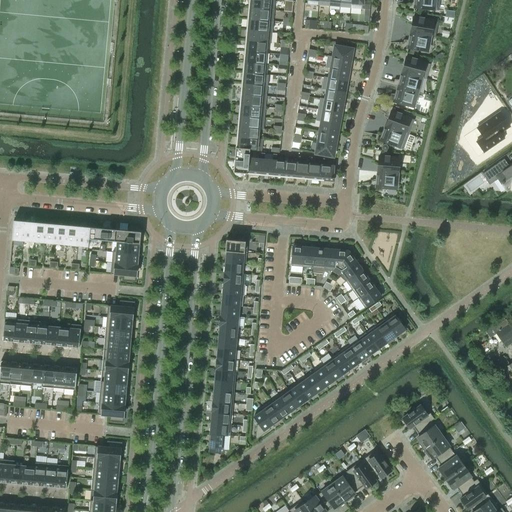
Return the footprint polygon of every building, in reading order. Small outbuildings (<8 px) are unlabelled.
[(251,4),(250,8),(273,10),(273,0),(248,0),(248,4),(251,4)] [(351,0),(351,7),(362,8),(362,0),(351,0)] [(434,10),(434,0),(414,0),(414,8),(434,10)] [(248,7),(247,14),(250,15),(249,18),(272,20),(273,10),(250,8),(248,7)] [(435,37),(437,22),(413,17),(410,33),(430,36),(435,37)] [(249,25),(248,29),(271,31),(272,21),(272,20),(249,18),(247,18),(246,25),(249,25)] [(245,40),(265,42),(270,42),(271,31),(248,29),(246,29),(245,36),(248,36),(247,40),(245,40)] [(427,52),(430,36),(410,33),(407,48),(410,49),(418,50),(427,52)] [(245,40),(244,47),(247,47),(246,51),(264,53),(265,42),(245,40)] [(335,46),(333,57),(350,60),(350,59),(352,51),(352,49),(346,48),(347,45),(341,44),(340,47),(335,46)] [(244,55),(243,62),(263,64),(264,53),(246,51),(246,55),(244,55)] [(333,57),(331,67),(348,71),(349,69),(350,61),(350,60),(333,57)] [(426,79),(430,64),(406,58),(401,73),(421,78),(426,79)] [(242,72),(262,74),(263,64),(243,62),(242,68),(245,68),(245,72),(242,72)] [(331,67),(329,78),(346,81),(347,80),(348,72),(348,71),(331,67)] [(242,72),(241,79),(244,79),(243,83),(266,85),(267,75),(262,74),(242,72)] [(417,92),(421,78),(401,73),(398,87),(417,92)] [(324,77),(322,88),(327,89),(344,92),(345,91),(346,82),(346,81),(329,78),(324,77)] [(241,88),(240,94),(265,96),(266,85),(243,83),(243,88),(241,88)] [(413,107),(417,92),(398,87),(394,102),(413,107)] [(327,89),(325,100),(342,103),(343,101),(344,93),(344,92),(327,89)] [(239,104),(239,105),(264,107),(265,96),(240,94),(239,100),(242,101),(242,104),(239,104)] [(320,99),(318,109),(341,114),(341,112),(342,104),(342,103),(325,100),(320,99)] [(238,115),(263,118),(264,107),(239,105),(239,111),(241,111),(241,115),(238,115)] [(318,109),(316,120),(321,121),(339,124),(339,122),(340,114),(341,114),(318,109)] [(408,134),(413,120),(391,111),(385,126),(408,134)] [(483,137),(476,141),(484,153),(504,139),(503,138),(500,133),(509,126),(499,112),(477,128),(483,137)] [(238,115),(237,126),(257,128),(262,128),(263,118),(238,115)] [(321,121),(319,132),(337,135),(337,133),(339,125),(339,124),(321,121)] [(236,137),(256,139),(257,128),(237,126),(237,133),(239,133),(239,137),(236,137)] [(402,149),(408,134),(385,126),(380,141),(402,149)] [(319,132),(317,143),(335,146),(335,144),(337,136),(337,135),(319,132)] [(236,137),(235,148),(249,150),(255,150),(260,151),(262,140),(256,139),(236,137)] [(317,143),(315,153),(333,157),(333,155),(335,147),(335,146),(317,143)] [(235,148),(234,161),(248,163),(249,159),(249,150),(235,148)] [(397,174),(398,158),(378,156),(377,172),(397,174)] [(248,163),(247,174),(259,175),(260,160),(249,159),(248,163)] [(504,159),(482,174),(487,180),(488,181),(496,176),(498,178),(506,190),(511,187),(511,188),(511,165),(509,167),(504,159)] [(260,160),(259,175),(271,176),(272,161),(260,160)] [(234,161),(233,172),(247,174),(248,163),(234,161)] [(272,161),(271,176),(283,177),(284,162),(272,161)] [(284,162),(283,177),(295,178),(296,163),(284,162)] [(296,163),(295,178),(307,179),(308,164),(296,163)] [(308,164),(307,179),(319,180),(320,165),(308,164)] [(320,165),(319,180),(331,181),(334,181),(334,174),(332,174),(332,167),(320,165)] [(395,194),(397,174),(377,172),(376,187),(388,188),(387,193),(395,194)] [(23,241),(24,221),(19,221),(19,219),(15,218),(15,220),(13,220),(12,240),(23,241)] [(33,242),(35,222),(30,222),(30,220),(26,219),(26,221),(24,221),(23,241),(33,242)] [(44,243),(46,223),(41,223),(41,221),(37,220),(37,222),(35,222),(33,242),(44,243)] [(55,244),(57,224),(52,224),(52,222),(48,221),(47,223),(46,223),(44,243),(55,244)] [(66,245),(68,225),(62,225),(62,223),(58,222),(58,224),(57,224),(55,244),(66,245)] [(77,246),(79,226),(73,226),(73,224),(69,223),(69,225),(68,225),(66,245),(77,246)] [(88,247),(89,239),(90,227),(84,227),(84,225),(80,224),(80,226),(79,226),(77,246),(87,247),(88,247)] [(114,241),(115,229),(90,227),(89,239),(114,241)] [(140,244),(141,232),(115,229),(114,241),(117,241),(138,243),(140,244)] [(227,239),(226,251),(246,253),(247,241),(245,241),(245,239),(239,238),(239,241),(227,239)] [(137,254),(138,243),(117,241),(116,251),(112,251),(137,254)] [(293,243),(291,266),(302,267),(304,247),(299,246),(299,244),(293,243)] [(304,247),(302,267),(313,268),(315,248),(315,245),(309,245),(309,247),(304,247)] [(313,268),(313,273),(324,274),(324,266),(326,248),(326,246),(320,246),(320,248),(315,248),(313,268)] [(326,248),(324,266),(335,267),(337,249),(337,247),(331,246),(331,249),(326,248)] [(337,249),(335,267),(341,271),(355,260),(348,250),(337,249)] [(136,264),(137,254),(112,251),(111,262),(136,264)] [(226,251),(225,261),(245,263),(246,253),(226,251)] [(355,260),(341,271),(347,279),(362,269),(364,268),(360,263),(358,265),(355,260)] [(225,261),(224,272),(242,274),(243,263),(245,264),(245,263),(225,261)] [(135,281),(136,264),(111,262),(110,273),(123,275),(123,280),(135,281)] [(347,279),(345,281),(352,290),(368,278),(370,277),(367,272),(365,273),(362,269),(347,279)] [(224,272),(223,283),(243,285),(245,285),(249,285),(250,275),(242,274),(224,272)] [(368,278),(352,290),(358,299),(374,287),(376,286),(373,281),(371,282),(368,278)] [(223,283),(222,294),(243,296),(244,296),(245,285),(243,285),(223,283)] [(374,287),(358,299),(364,308),(383,294),(379,290),(377,291),(374,287)] [(222,294),(221,304),(239,306),(242,306),(243,296),(222,294)] [(131,319),(133,303),(121,301),(120,307),(107,305),(106,317),(131,319)] [(221,304),(220,315),(238,317),(239,306),(221,304)] [(405,330),(400,323),(402,321),(399,316),(396,318),(393,313),(384,320),(396,336),(400,333),(402,335),(406,332),(404,330),(405,330)] [(220,315),(219,326),(237,328),(238,317),(220,315)] [(130,330),(131,319),(106,317),(105,328),(130,330)] [(5,318),(3,341),(14,342),(16,319),(5,318)] [(16,319),(14,342),(24,343),(26,320),(16,319)] [(26,320),(24,343),(35,344),(37,321),(26,320)] [(396,336),(384,320),(375,326),(387,343),(396,336)] [(511,342),(511,330),(505,320),(493,328),(491,326),(485,330),(490,337),(496,333),(505,347),(511,342)] [(37,321),(35,344),(46,345),(48,322),(37,321)] [(48,322),(46,345),(57,346),(58,327),(48,326),(48,322)] [(58,327),(57,346),(67,347),(69,324),(69,328),(58,327)] [(69,324),(67,347),(79,348),(81,325),(69,324)] [(219,326),(218,337),(236,338),(237,328),(219,326)] [(387,343),(375,326),(367,333),(378,349),(387,343)] [(130,341),(130,330),(105,328),(104,338),(130,341)] [(378,349),(367,333),(358,339),(370,355),(378,349)] [(218,337),(217,347),(235,349),(236,338),(218,337)] [(129,351),(130,341),(104,338),(104,349),(129,351)] [(370,355),(358,339),(349,345),(361,361),(360,362),(362,364),(366,360),(365,358),(370,355)] [(361,361),(349,345),(340,351),(352,368),(353,370),(358,366),(356,365),(360,362),(361,361)] [(217,347),(216,358),(234,360),(235,349),(217,347)] [(128,362),(129,351),(104,349),(103,360),(128,362)] [(352,368),(340,351),(331,358),(343,374),(344,376),(349,373),(348,371),(352,368)] [(511,361),(509,364),(503,356),(497,360),(492,364),(497,373),(496,374),(506,388),(511,384),(511,361)] [(216,358),(215,369),(235,371),(236,371),(233,370),(234,360),(216,358)] [(343,374),(331,358),(323,364),(334,380),(343,374)] [(127,373),(128,362),(103,360),(102,370),(127,373)] [(0,383),(10,384),(12,362),(1,361),(0,368),(0,383)] [(21,385),(23,363),(12,362),(10,384),(21,385)] [(31,386),(33,364),(23,363),(21,385),(31,386)] [(42,387),(44,365),(33,364),(31,386),(32,386),(32,382),(42,383),(42,387)] [(334,380),(323,364),(314,370),(326,387),(334,380)] [(53,388),(55,365),(44,365),(42,387),(53,388)] [(64,389),(66,366),(55,365),(53,388),(64,389)] [(75,390),(77,367),(66,366),(64,389),(75,390)] [(215,369),(214,380),(235,381),(235,371),(215,369)] [(126,383),(127,373),(102,370),(101,381),(126,383)] [(326,387),(314,370),(305,376),(317,393),(326,387)] [(317,393),(305,376),(296,383),(308,399),(317,393)] [(214,380),(213,391),(234,392),(235,381),(214,380)] [(125,394),(126,383),(101,381),(100,392),(125,394)] [(308,399),(296,383),(287,389),(299,405),(308,399)] [(299,405),(287,389),(279,395),(290,412),(291,414),(296,410),(295,409),(299,405)] [(213,391),(212,401),(233,403),(234,392),(213,391)] [(124,405),(125,394),(100,392),(99,403),(124,405)] [(290,412),(279,395),(270,402),(281,418),(290,412)] [(212,401),(211,412),(232,414),(233,403),(212,401)] [(281,418),(270,402),(261,408),(262,410),(273,424),(281,418)] [(122,421),(124,405),(99,403),(98,414),(110,415),(110,420),(122,421)] [(434,418),(423,403),(418,407),(415,403),(407,409),(409,413),(402,417),(403,418),(401,419),(405,425),(407,423),(410,428),(413,426),(417,431),(434,418)] [(269,427),(273,424),(262,410),(253,416),(259,424),(256,425),(255,437),(257,439),(270,429),(269,427)] [(211,412),(210,423),(231,425),(232,414),(211,412)] [(441,435),(431,421),(434,419),(434,418),(417,431),(420,436),(417,438),(420,442),(419,443),(422,448),(441,435)] [(210,423),(210,433),(224,435),(230,435),(231,425),(210,423)] [(210,434),(209,451),(220,452),(223,452),(224,435),(210,433),(209,434),(210,434)] [(452,451),(441,435),(422,448),(427,455),(428,454),(432,458),(435,456),(438,461),(452,451)] [(95,446),(94,457),(119,460),(120,443),(108,442),(108,447),(105,447),(95,446)] [(391,470),(385,461),(386,460),(382,455),(381,456),(376,449),(361,460),(376,482),(377,482),(373,477),(378,474),(380,477),(385,474),(386,475),(391,471),(390,470),(391,470)] [(463,466),(452,451),(438,461),(442,466),(439,468),(437,470),(442,475),(443,474),(446,478),(463,466)] [(35,467),(33,485),(44,486),(47,458),(47,457),(36,456),(35,463),(35,467)] [(94,457),(93,468),(118,470),(119,460),(94,457)] [(47,458),(44,486),(55,487),(57,465),(57,459),(47,458)] [(3,460),(1,482),(12,483),(13,465),(14,465),(14,461),(3,460)] [(376,482),(361,460),(346,471),(358,488),(363,485),(365,488),(370,485),(371,486),(376,482)] [(13,465),(12,483),(23,484),(24,466),(14,465),(13,465)] [(57,465),(55,487),(66,488),(68,466),(57,465)] [(24,466),(23,484),(33,485),(35,467),(24,466)] [(474,481),(463,466),(446,478),(449,482),(447,483),(452,489),(453,488),(456,486),(460,491),(477,479),(474,481)] [(93,468),(92,479),(117,481),(118,470),(93,468)] [(358,488),(346,471),(345,471),(347,473),(332,484),(345,502),(351,498),(350,497),(354,494),(353,492),(358,488)] [(92,479),(91,490),(116,492),(117,481),(92,479)] [(468,509),(488,494),(477,479),(460,491),(463,496),(460,498),(464,503),(462,504),(466,510),(468,509)] [(345,502),(332,484),(318,494),(328,508),(332,505),(334,508),(338,505),(339,506),(345,502)] [(91,490),(90,500),(115,503),(116,492),(91,490)] [(328,508),(318,494),(305,503),(310,511),(325,511),(325,510),(328,508)] [(494,511),(499,509),(488,494),(468,509),(471,507),(474,511),(473,511),(494,511)] [(90,500),(89,511),(98,511),(114,511),(115,503),(90,500)] [(310,511),(305,503),(302,500),(288,510),(289,511),(310,511)] [(0,502),(0,511),(9,511),(10,503),(0,502)] [(10,503),(9,511),(19,511),(21,504),(10,503)]
